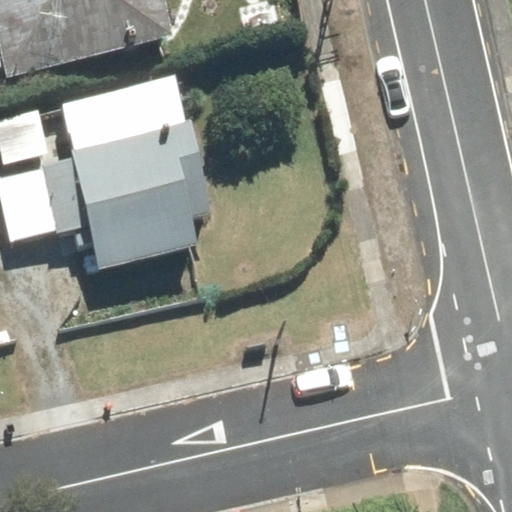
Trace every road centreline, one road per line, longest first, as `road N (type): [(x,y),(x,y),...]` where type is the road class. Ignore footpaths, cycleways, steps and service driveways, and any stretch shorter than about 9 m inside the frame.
road 1 (residential): [(511,388),(0,506)]
road 2 (tertiary): [(511,362),(428,0)]
